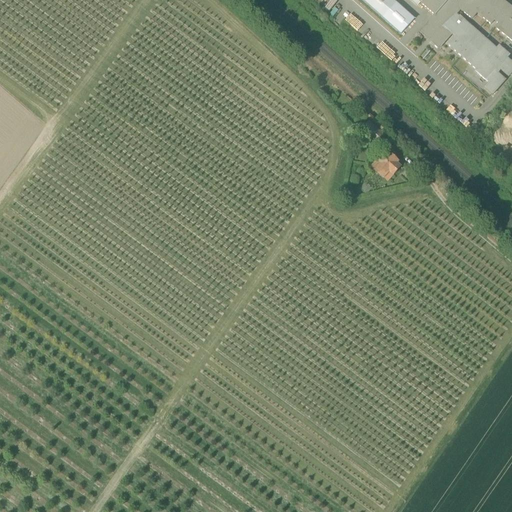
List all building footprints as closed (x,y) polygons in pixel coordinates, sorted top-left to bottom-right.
[(333,0),(331,0),(325,8),(329,12),(337,2),(333,0)] [(360,0),(383,19),(396,4),(391,0),(360,0)] [(414,0),(405,0),(416,9),(420,4),(414,0)] [(511,9),(500,0),(414,0),(420,4),(434,16),(419,34),(426,40),(428,38),(432,41),(430,43),(438,51),(451,35),(452,34),(445,28),(456,16),(460,11),(472,20),(476,14),(490,26),(494,22),(497,25),(494,29),(511,42),(511,9)] [(414,20),(396,4),(383,19),(400,35),(414,20)] [(456,16),(445,28),(452,34),(451,35),(454,38),(447,46),(475,70),(474,72),(488,84),(484,89),(492,96),(505,81),(497,74),(500,71),(508,78),(511,73),(511,63),(507,59),(509,56),(498,47),(496,50),(459,17),(458,18),(456,16)] [(361,131),(374,143),(381,136),(368,124),(361,131)] [(381,178),(385,181),(387,179),(388,178),(398,167),(394,164),(396,162),(389,155),(387,157),(383,153),(376,161),(371,167),(375,171),(374,171),(381,178)]
